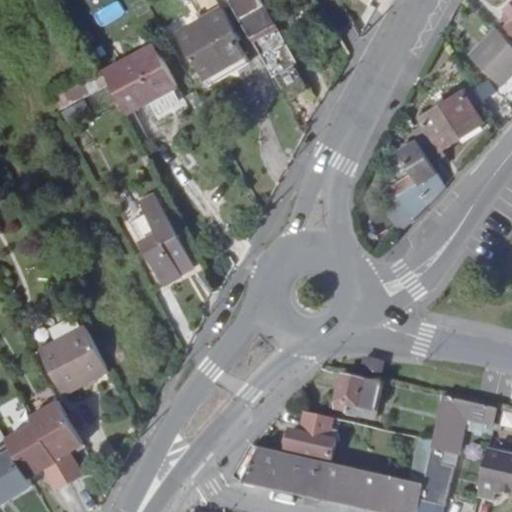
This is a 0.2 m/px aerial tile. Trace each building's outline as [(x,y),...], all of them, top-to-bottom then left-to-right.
[(241,0),(236,3),(280,82),(304,68),(265,0),(241,0)] [(101,24),(122,12),(116,1),(95,12),(101,24)] [(252,62),(240,39),(243,38),(229,13),(210,22),(211,26),(188,38),(210,79),(236,65),(238,69),(252,62)] [(504,86),(511,77),(511,41),(501,30),(475,58),(504,86)] [(157,42),(106,68),(111,78),(128,110),(179,83),(157,42)] [(421,118),(411,124),(420,140),(429,156),(445,147),(441,139),(456,131),(478,119),(459,87),(417,112),(421,118)] [(78,96),(61,105),(67,116),(84,108),(78,96)] [(419,179),(398,192),(414,219),(446,185),(429,156),(420,140),(403,150),(419,179)] [(165,204),(151,211),(172,253),(186,245),(165,204)] [(172,253),(151,211),(131,222),(157,273),(164,270),(168,278),(179,273),(169,254),(172,253)] [(172,253),(182,271),(196,264),(186,245),(172,253)] [(164,270),(157,273),(161,281),(168,278),(164,270)] [(66,392),(110,368),(86,323),(42,347),(66,392)] [(384,372),(387,361),(368,356),(365,368),(384,372)] [(388,382),(345,373),(337,408),(351,411),(352,407),(379,413),(388,382)] [(445,395),(442,411),(494,423),(497,407),(445,395)] [(327,439),(332,417),(309,411),(303,434),(293,431),(290,446),(332,456),(336,442),(327,439)] [(0,440),(0,508),(38,487),(9,435),(0,440)] [(426,483),(429,471),(436,440),(425,437),(415,481),(426,483)] [(436,440),(429,471),(446,475),(452,444),(436,440)] [(402,511),(410,479),(262,446),(245,476),(260,487),(277,488),(308,494),(309,489),(393,508),(392,511),(402,511)] [(497,489),(511,492),(511,452),(489,447),(479,493),(495,496),(497,489)] [(402,511),(420,511),(426,483),(415,481),(410,479),(402,511)]
